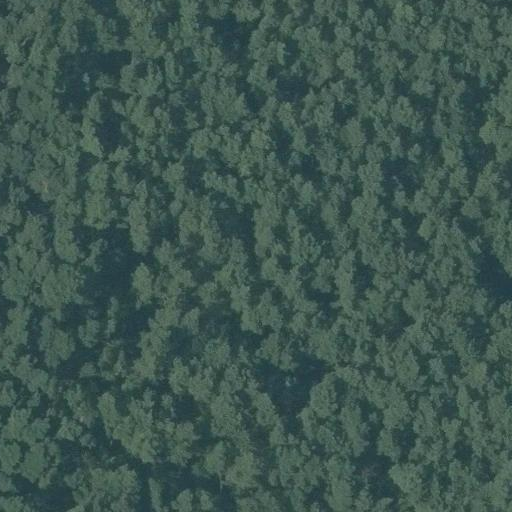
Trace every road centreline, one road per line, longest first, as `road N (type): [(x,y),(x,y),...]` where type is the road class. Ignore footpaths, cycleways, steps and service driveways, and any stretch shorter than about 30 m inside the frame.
road 1 (track): [(511,92),(216,356),(83,511)]
road 2 (track): [(46,0),(44,511)]
